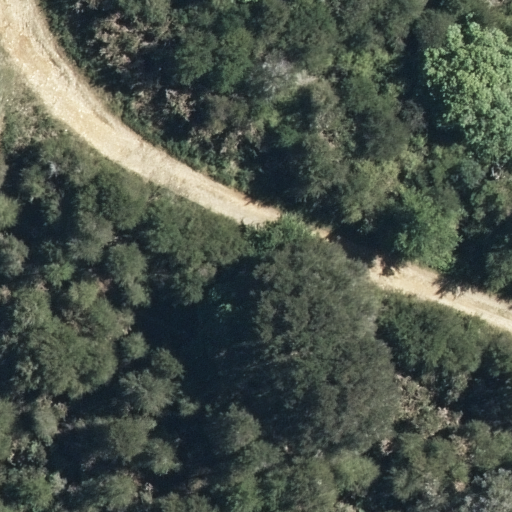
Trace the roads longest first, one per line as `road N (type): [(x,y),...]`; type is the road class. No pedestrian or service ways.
road 1 (track): [(42,0),(89,89),(250,227),(511,311)]
road 2 (track): [(368,511),(348,258)]
